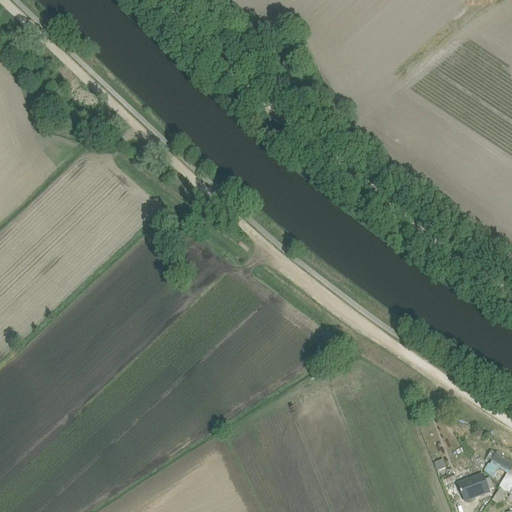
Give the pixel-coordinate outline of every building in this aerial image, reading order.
[(422,405),(416,407),(418,412),(425,410),(423,404),(422,405)] [(433,419),(421,423),(430,446),(442,442),(433,419)] [(486,435),(478,430),(477,431),(475,435),(482,440),(485,436),(486,435)] [(511,464),(497,455),(491,464),(486,474),(494,479),(499,470),(508,475),(500,488),(500,489),(504,492),(505,491),(511,478),(511,477),(509,476),(511,471),(511,464)] [(443,460),(435,464),(438,472),(446,469),(443,460)] [(454,474),(456,481),(460,490),(470,486),(474,498),(495,490),(490,477),(485,479),(484,476),(475,479),(471,468),(454,474)]
